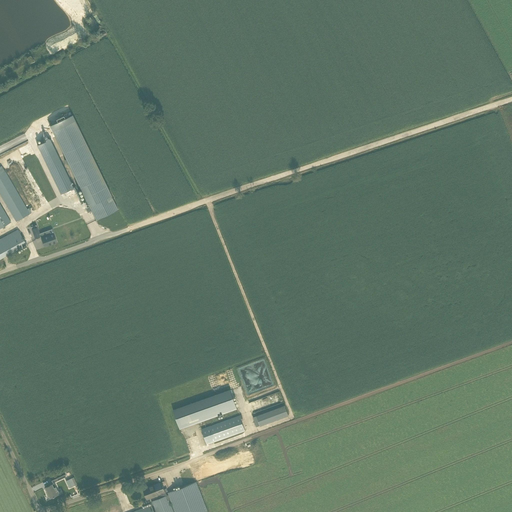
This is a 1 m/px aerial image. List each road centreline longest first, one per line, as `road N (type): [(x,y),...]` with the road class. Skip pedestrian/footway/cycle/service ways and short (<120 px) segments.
road 1 (track): [(194,205),(511,98)]
road 2 (unclassified): [(0,272),(194,205)]
road 3 (unclassified): [(40,511),(189,459)]
